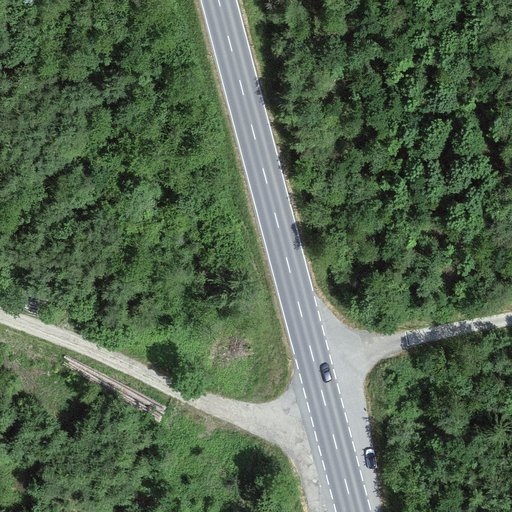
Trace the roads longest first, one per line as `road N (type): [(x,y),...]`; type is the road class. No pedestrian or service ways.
road 1 (primary): [(215,0),(347,511)]
road 2 (track): [(0,315),(335,467)]
road 3 (track): [(308,353),(511,316)]
